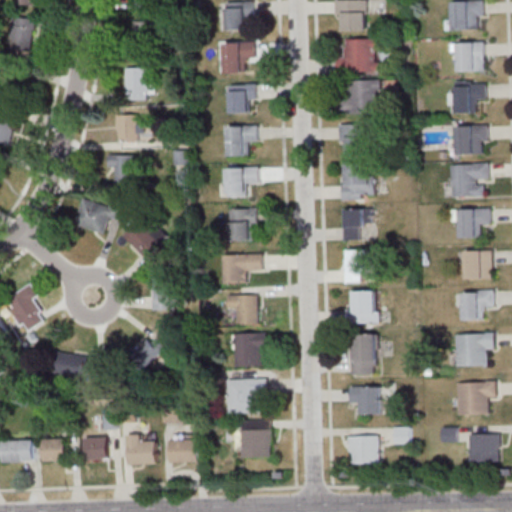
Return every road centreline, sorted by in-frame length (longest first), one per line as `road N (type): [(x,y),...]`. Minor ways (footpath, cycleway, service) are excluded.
road 1 (residential): [(315,503),(296,0)]
road 2 (secondary): [(436,511),(421,501),(0,511)]
road 3 (residential): [(0,250),(33,216),(75,110),(87,0)]
